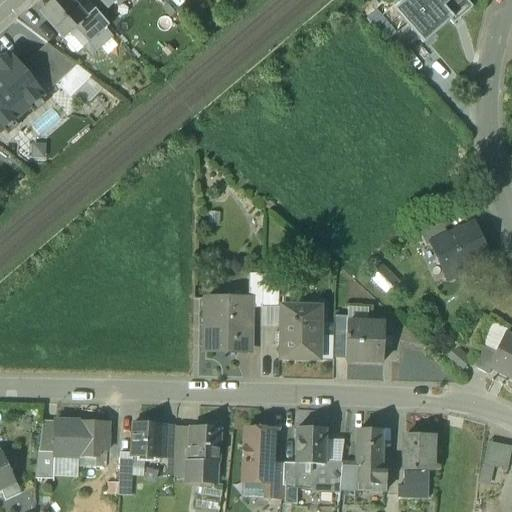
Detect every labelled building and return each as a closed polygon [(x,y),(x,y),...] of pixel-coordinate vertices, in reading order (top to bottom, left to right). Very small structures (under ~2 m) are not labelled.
[(79,11),(68,0),(54,0),(39,14),(40,14),(49,25),(63,40),(70,34),(73,38),(77,35),(78,34),(75,30),(86,20),(85,19),(79,11)] [(101,0),(109,9),(118,0),(101,0)] [(368,0),(352,0),(359,8),(368,0)] [(470,10),(461,0),(408,0),(395,11),(422,42),(446,21),(451,27),(470,10)] [(88,4),(79,11),(85,19),(94,11),(88,4)] [(94,11),(85,19),(86,20),(75,30),(78,34),(77,35),(87,45),(108,27),(94,11)] [(49,25),(40,14),(34,20),(43,31),(49,25)] [(75,67),(46,46),(28,62),(52,89),(75,67)] [(0,131),(42,97),(9,57),(7,58),(0,57),(0,131)] [(441,226),(419,236),(425,249),(430,246),(447,239),(441,226)] [(447,239),(430,246),(435,256),(432,264),(440,267),(442,273),(458,265),(460,270),(486,258),(472,227),(447,239)] [(384,269),(374,280),(391,295),(401,283),(384,269)] [(262,276),(248,276),(248,300),(250,301),(249,310),(261,310),(262,276)] [(276,276),(262,276),(261,310),(276,310),(276,276)] [(248,300),(206,300),(205,353),(249,354),(249,310),(250,301),(248,300)] [(319,309),(282,309),(280,361),(317,362),(317,341),(318,341),(319,309)] [(347,318),(333,317),(333,360),(345,361),(347,325),(347,318)] [(347,325),(345,361),(345,362),(383,364),(384,326),(347,325)] [(511,332),(496,325),(485,347),(496,352),(504,337),(510,340),(511,336),(511,332)] [(511,340),(510,340),(504,337),(496,352),(495,354),(497,355),(489,370),(491,371),(511,381),(511,340)] [(496,352),(485,347),(474,370),(488,377),(491,371),(489,370),(497,355),(495,354),(496,352)] [(461,376),(474,362),(460,348),(446,363),(461,376)] [(55,422),(42,422),(39,454),(54,454),(55,422)] [(79,423),(55,422),(54,454),(54,458),(78,459),(79,423)] [(107,424),(79,423),(78,459),(79,459),(95,459),(95,467),(106,468),(107,424)] [(161,427),(133,425),(131,459),(160,460),(161,427)] [(190,429),(175,428),(173,479),(187,480),(190,429)] [(219,431),(190,429),(187,480),(187,483),(198,484),(213,485),(215,485),(216,464),(218,464),(219,431)] [(325,431),(296,430),(295,466),(295,471),(302,471),(312,471),(312,466),(324,466),(325,431)] [(272,433),(244,431),(242,483),(268,484),(269,484),(270,465),(271,465),(272,433)] [(381,432),(357,432),(356,466),(341,466),(339,491),(356,491),(356,485),(385,486),(386,463),(380,463),(381,432)] [(433,437),(405,437),(403,488),(397,488),(397,498),(428,499),(428,472),(429,472),(429,456),(432,456),(433,437)] [(511,448),(487,443),(484,463),(508,468),(511,448)] [(0,452),(0,489),(5,501),(9,499),(20,494),(0,452)] [(95,459),(79,459),(78,467),(95,467),(95,459)] [(271,465),(270,465),(269,484),(268,484),(268,501),(284,502),(285,487),(283,487),(283,466),(271,465)] [(295,466),(283,466),(283,487),(285,487),(294,487),(295,471),(295,466)] [(311,476),(311,490),(317,490),(318,475),(331,475),(331,466),(324,466),(312,466),(312,471),(302,471),(302,476),(311,476)] [(331,466),(331,475),(318,475),(317,490),(327,491),(326,506),(337,507),(339,491),(341,466),(331,466)] [(311,476),(302,476),(302,471),(295,471),(294,487),(294,490),(296,490),(311,490),(311,476)] [(131,477),(119,476),(117,496),(129,497),(131,477)] [(213,485),(198,484),(193,511),(224,511),(228,487),(215,485),(213,485)] [(294,487),(285,487),(284,502),(284,505),(296,506),(296,490),(294,490),(294,487)]
